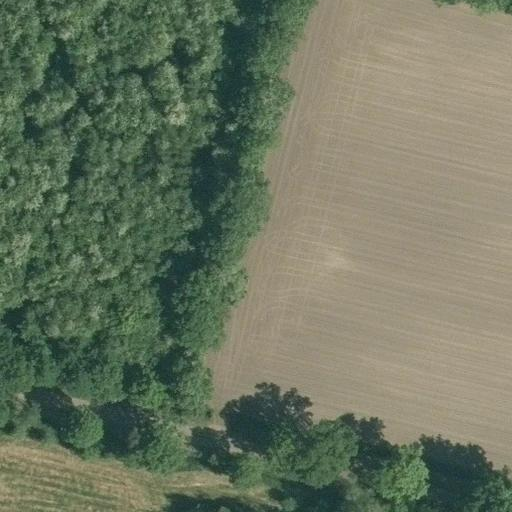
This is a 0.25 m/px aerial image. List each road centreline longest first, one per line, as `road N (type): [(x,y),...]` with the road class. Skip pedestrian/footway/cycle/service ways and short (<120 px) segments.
road 1 (unclassified): [(499,511),(0,387)]
road 2 (track): [(0,387),(11,307),(111,0)]
